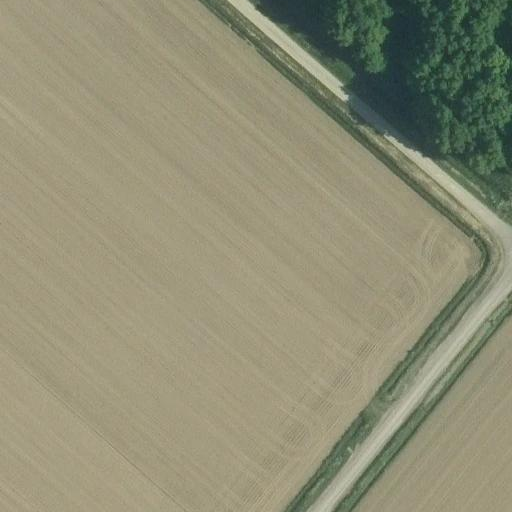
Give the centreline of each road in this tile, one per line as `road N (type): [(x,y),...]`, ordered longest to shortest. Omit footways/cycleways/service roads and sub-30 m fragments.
road 1 (unclassified): [(511,230),(230,0)]
road 2 (unclassified): [(333,511),(511,282)]
